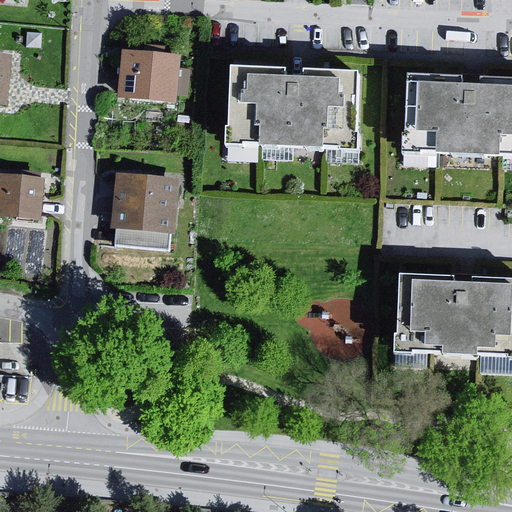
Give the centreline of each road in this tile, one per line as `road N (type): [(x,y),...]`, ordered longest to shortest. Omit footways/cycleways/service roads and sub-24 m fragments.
road 1 (residential): [(90,5),(511,19)]
road 2 (unclassified): [(65,455),(481,511)]
road 3 (residential): [(90,5),(76,319)]
road 4 (residential): [(76,319),(65,455)]
